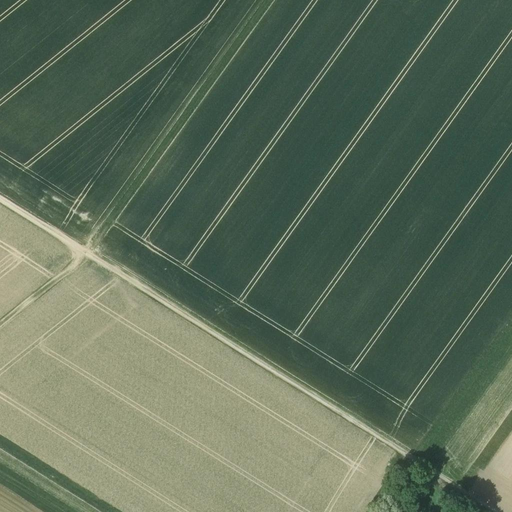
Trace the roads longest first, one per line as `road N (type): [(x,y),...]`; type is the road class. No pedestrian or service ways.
road 1 (track): [(0,201),(492,511)]
road 2 (track): [(279,0),(85,255),(0,327)]
